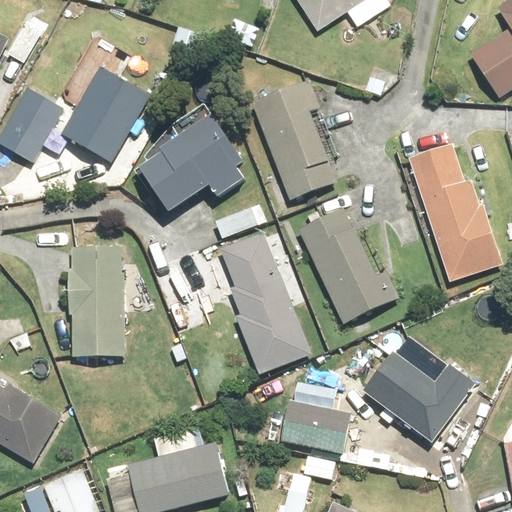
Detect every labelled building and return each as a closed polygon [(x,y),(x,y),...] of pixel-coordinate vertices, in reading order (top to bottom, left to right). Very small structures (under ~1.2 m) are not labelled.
[(296,0),(317,32),(354,8),(363,23),(382,10),(375,0),(296,0)] [(511,0),(508,0),(495,9),(509,28),(469,57),(502,103),(511,95),(511,0)] [(0,36),(0,63),(11,42),(0,36)] [(150,96),(100,69),(62,137),(113,164),(150,96)] [(308,84),(251,105),(289,205),(327,191),(321,175),(331,171),(311,116),(319,114),(308,84)] [(67,112),(29,89),(0,137),(0,146),(34,167),(67,112)] [(243,163),(200,106),(170,129),(176,138),(155,153),(158,158),(135,175),(167,219),(207,189),(217,203),(245,182),(235,168),(243,163)] [(463,181),(452,147),(408,160),(449,286),(505,267),(475,177),(463,181)] [(268,224),(261,206),(214,222),(221,242),(268,224)] [(347,211),(326,220),(321,209),(306,215),(312,227),(300,232),(344,327),(402,301),(386,267),(374,272),(347,211)] [(239,317),(235,318),(259,379),(313,358),(265,233),(220,251),(234,287),(228,289),(239,317)] [(71,252),(71,270),(68,270),(69,318),(72,318),(72,359),(122,358),(121,252),(71,252)] [(461,298),(434,308),(445,340),(472,330),(461,298)] [(390,353),(361,396),(433,445),(472,386),(444,367),(433,383),(390,353)] [(0,448),(35,468),(59,424),(63,416),(4,383),(0,391),(0,390),(0,448)] [(282,436),(280,446),(342,458),(350,415),(276,400),(270,434),(282,436)] [(127,474),(128,477),(105,484),(113,511),(169,511),(232,493),(217,446),(127,474)] [(99,511),(83,471),(29,493),(36,511),(38,511),(51,507),(52,511),(99,511)] [(305,511),(311,493),(290,487),(283,511),(305,511)] [(354,511),(332,503),(328,511),(354,511)]
